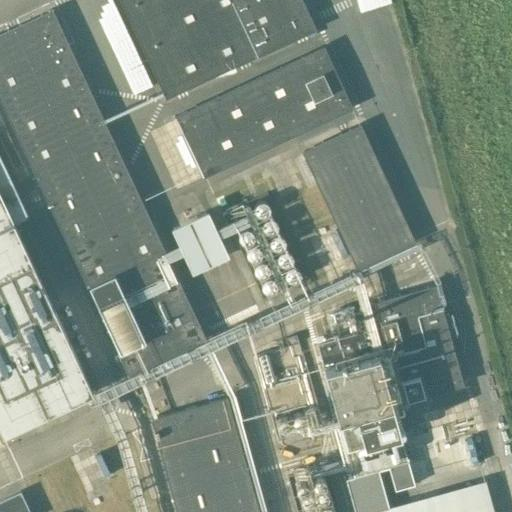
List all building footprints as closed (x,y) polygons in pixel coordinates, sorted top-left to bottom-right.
[(301,0),(120,0),(165,97),(258,54),(315,28),(301,0)] [(0,33),(0,97),(128,373),(203,338),(51,10),(0,33)] [(351,106),(324,46),(174,115),(178,124),(154,136),(177,186),(351,106)] [(307,185),(316,181),(355,267),(413,240),(359,124),(302,151),(302,153),(294,157),(307,185)] [(0,431),(1,433),(91,391),(0,196),(0,431)] [(462,383),(435,285),(360,306),(365,326),(381,322),(402,399),(462,383)] [(394,489),(414,484),(392,402),(377,351),(370,327),(316,342),(323,366),(337,417),(353,476),(345,478),(354,511),(493,511),(485,480),(388,506),(378,469),(388,467),(394,489)] [(253,355),(269,414),(316,401),(299,342),(253,355)] [(259,511),(227,397),(150,418),(176,511),(259,511)] [(347,511),(337,465),(297,474),(305,511),(347,511)] [(26,511),(18,493),(0,501),(0,511),(26,511)]
